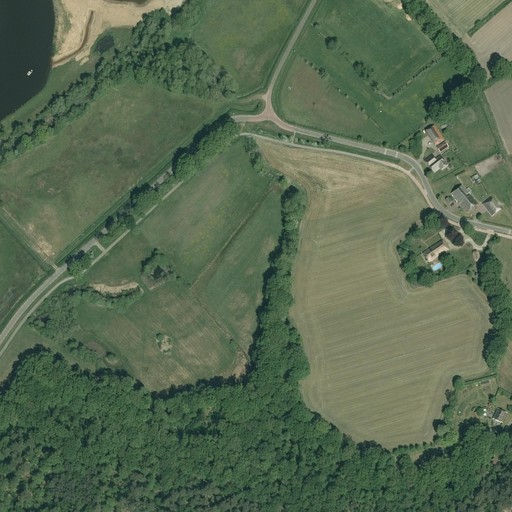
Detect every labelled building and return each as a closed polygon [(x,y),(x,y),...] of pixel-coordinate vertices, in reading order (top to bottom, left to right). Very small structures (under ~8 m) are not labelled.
[(435,126),(425,132),(434,145),(444,140),(435,126)] [(445,143),(436,148),(440,154),(449,148),(445,143)] [(440,156),(435,160),(432,156),(424,161),(433,173),(439,169),(441,171),(447,166),(440,156)] [(462,186),(451,195),(460,204),(468,212),(477,204),(468,194),(469,194),(462,186)] [(491,197),(482,204),(492,217),(501,211),(491,197)] [(423,254),(429,263),(448,250),(442,241),(423,254)] [(481,259),(479,252),(476,251),(473,252),(472,254),(474,261),(476,263),(480,262),(481,259)] [(497,409),(493,419),(503,424),(507,414),(497,409)] [(490,439),(488,445),(498,448),(500,442),(490,439)] [(488,458),(492,458),(494,459),(496,449),(491,447),(488,458)]
